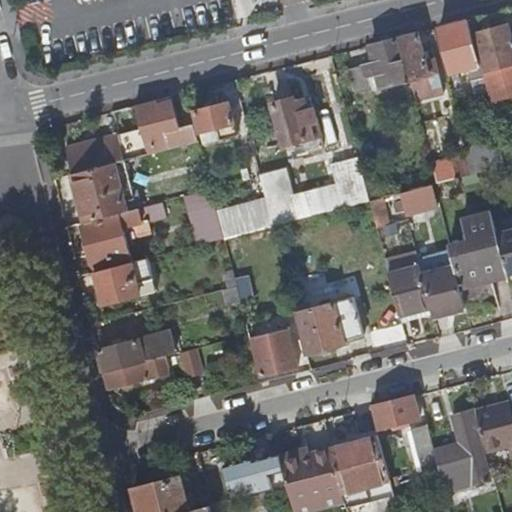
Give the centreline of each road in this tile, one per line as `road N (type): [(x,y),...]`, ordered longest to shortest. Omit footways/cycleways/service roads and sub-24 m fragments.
road 1 (residential): [(4,112),(459,0)]
road 2 (residential): [(511,346),(98,450)]
road 3 (residential): [(98,450),(44,232),(15,161)]
